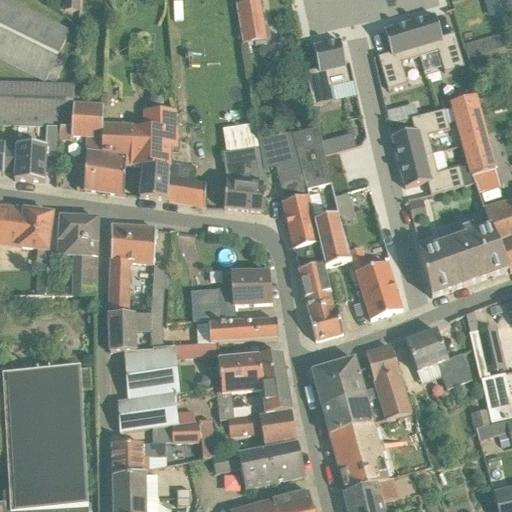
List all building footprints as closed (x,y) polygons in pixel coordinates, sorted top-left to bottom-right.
[(70,33),(2,0),(0,0),(0,61),(45,85),(46,82),(55,86),(69,58),(60,53),(70,33)] [(63,0),(63,12),(80,13),(80,0),(63,0)] [(265,30),(260,2),(236,6),(243,46),(255,44),(255,48),(266,46),(271,39),(269,29),(265,30)] [(443,72),(463,67),(456,34),(443,37),(438,14),(411,20),(419,54),(438,50),(443,72)] [(419,55),(411,20),(385,26),(390,49),(377,52),(385,86),(405,81),(400,59),(419,55)] [(472,73),(485,71),(483,66),(511,57),(511,32),(465,46),(472,73)] [(306,74),(313,107),(334,102),(329,80),(349,76),(341,42),(314,48),(319,71),(306,74)] [(74,87),(55,86),(0,84),(0,126),(62,128),(72,128),(73,106),(74,87)] [(471,176),(495,169),(477,101),(455,107),(451,108),(469,168),(471,176)] [(102,107),(101,107),(73,106),(72,128),(62,128),(61,144),(70,144),(70,141),(86,142),(84,193),(124,199),(125,166),(125,158),(102,155),(103,126),(104,108),(102,107)] [(144,128),(103,126),(102,155),(125,158),(125,166),(143,167),(139,200),(167,203),(168,181),(169,168),(171,168),(171,148),(178,148),(178,111),(144,112),(144,128)] [(388,117),(390,126),(401,124),(397,111),(387,114),(388,117)] [(276,113),(269,123),(277,129),(284,119),(276,113)] [(393,142),(399,167),(434,158),(429,140),(451,135),(446,115),(413,123),(416,136),(393,142)] [(15,183),(45,184),(46,158),(58,159),(59,129),(47,129),(46,148),(17,147),(17,149),(15,176),(15,183)] [(307,192),(333,186),(326,158),(322,144),(319,130),(293,135),(292,135),(307,192)] [(326,270),(314,222),(307,192),(292,135),(260,141),(259,141),(260,150),(264,172),(284,167),(293,202),(282,205),(294,253),(294,252),(299,271),(298,271),(305,301),(330,295),(332,295),(326,270)] [(341,154),(338,140),(322,144),(326,158),(341,154)] [(15,176),(17,149),(6,149),(6,147),(0,146),(0,176),(4,177),(4,175),(15,176)] [(267,189),(264,172),(260,150),(224,155),(224,160),(226,182),(224,212),(264,216),(267,189)] [(399,167),(406,193),(428,187),(431,199),(465,189),(460,171),(459,169),(437,175),(433,158),(399,167)] [(465,189),(474,187),(471,176),(469,168),(460,171),(465,189)] [(168,181),(168,189),(167,203),(205,211),(207,187),(168,181)] [(336,200),(339,212),(353,208),(350,196),(336,200)] [(511,203),(486,209),(488,218),(486,219),(489,228),(508,270),(510,274),(511,273),(511,203)] [(48,252),(53,218),(53,217),(25,213),(0,209),(0,246),(38,252),(37,264),(38,264),(36,297),(54,297),(54,290),(55,290),(57,258),(57,253),(48,252)] [(326,270),(352,264),(350,254),(339,216),(314,222),(326,270)] [(57,258),(73,260),(71,297),(96,296),(98,221),(61,219),(57,253),(57,258)] [(508,270),(489,228),(486,219),(462,230),(466,239),(421,252),(432,297),(508,270)] [(154,268),(156,232),(156,231),(111,229),(111,262),(109,316),(109,318),(130,317),(131,267),(154,268)] [(369,324),(403,314),(388,265),(369,271),(363,250),(350,254),(352,264),(369,324)] [(269,274),(267,275),(233,274),(235,290),(221,291),(191,291),(192,295),(193,323),(208,323),(208,322),(237,322),(237,307),(272,307),(269,274)] [(163,349),(163,325),(163,292),(153,292),(153,297),(153,316),(152,334),(152,350),(163,349)] [(336,305),(333,306),(330,295),(305,301),(316,344),(343,337),(336,305)] [(124,354),(125,356),(136,354),(136,334),(152,334),(153,316),(130,317),(109,318),(111,355),(124,354)] [(279,342),(277,322),(208,325),(209,334),(210,346),(279,342)] [(479,333),(485,362),(501,359),(495,329),(479,333)] [(462,357),(447,363),(437,333),(406,345),(418,376),(438,368),(447,392),(472,383),(462,357)] [(489,380),(485,362),(479,333),(470,335),(480,382),(481,382),(489,380)] [(175,350),(176,362),(204,360),(203,347),(175,350)] [(175,350),(163,351),(163,349),(152,350),(152,353),(136,354),(125,356),(128,402),(118,404),(120,436),(179,428),(178,426),(177,416),(174,397),(179,396),(176,362),(175,350)] [(384,405),(389,421),(410,415),(391,350),(374,355),(370,357),(384,405)] [(263,374),(284,371),(282,356),(280,356),(280,357),(261,358),(219,362),(221,383),(222,383),(222,396),(217,397),(219,424),(227,422),(234,421),(231,397),(262,393),(265,393),(263,374)] [(345,406),(365,401),(357,361),(312,374),(324,416),(347,409),(345,406)] [(91,392),(91,386),(90,371),(0,374),(0,454),(6,454),(9,494),(4,494),(6,509),(0,509),(0,511),(88,511),(82,392),(91,392)] [(264,415),(292,411),(284,371),(263,374),(265,393),(262,393),(264,415)] [(505,376),(489,380),(481,382),(486,402),(510,396),(505,376)] [(366,393),(368,401),(376,399),(374,391),(366,393)] [(329,434),(375,427),(370,409),(367,401),(365,401),(345,406),(347,409),(324,416),(329,434)] [(511,420),(511,406),(488,412),(491,426),(511,420)] [(265,450),(286,446),(297,444),(292,411),(264,415),(264,417),(234,421),(227,422),(230,440),(262,437),(265,450)] [(177,416),(178,426),(194,424),(193,413),(177,416)] [(217,442),(214,442),(211,423),(202,424),(202,447),(203,460),(213,459),(219,458),(217,442)] [(346,493),(389,479),(375,427),(329,434),(330,438),(346,493)] [(166,446),(142,447),(142,446),(113,447),(113,478),(146,474),(146,475),(150,475),(149,460),(167,460),(166,446)] [(246,491),(305,479),(298,446),(265,450),(263,451),(219,458),(213,459),(216,478),(242,472),(246,491)] [(417,473),(419,481),(427,479),(426,471),(417,473)] [(147,500),(146,475),(146,474),(113,478),(114,501),(147,500)] [(347,511),(384,511),(383,505),(378,484),(390,481),(389,479),(346,493),(344,494),(347,511)] [(177,501),(190,501),(190,492),(177,492),(177,501)] [(511,511),(511,493),(497,498),(500,511),(511,511)] [(313,511),(309,494),(232,511),(313,511)] [(113,511),(147,511),(147,500),(114,501),(113,511)] [(177,509),(190,509),(190,501),(177,501),(177,509)]
